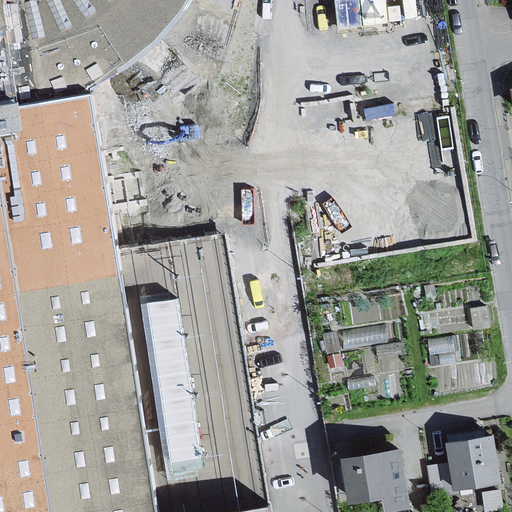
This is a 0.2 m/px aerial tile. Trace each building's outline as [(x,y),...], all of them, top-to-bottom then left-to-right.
[(60,511),(21,268),(59,262),(87,258),(112,254),(123,252),(106,145),(96,83),(83,85),(59,89),(25,94),(13,18),(15,18),(12,0),(0,0),(0,511),(60,511)] [(13,18),(25,94),(59,89),(83,85),(96,83),(123,67),(148,50),(168,32),(190,4),(192,0),(12,0),(15,18),(13,18)] [(339,0),(341,19),(389,16),(388,0),(339,0)] [(178,42),(149,57),(159,75),(143,82),(149,93),(192,71),(178,42)] [(167,511),(123,252),(112,254),(87,258),(59,262),(21,268),(60,511),(167,511)] [(487,428),(449,434),(453,462),(458,493),(505,486),(498,438),(489,440),(487,428)] [(408,448),(349,457),(356,505),(391,500),(392,511),(417,508),(408,448)] [(458,493),(453,462),(428,466),(432,497),(458,493)] [(503,490),(483,493),(486,511),(488,511),(506,509),(503,490)]
